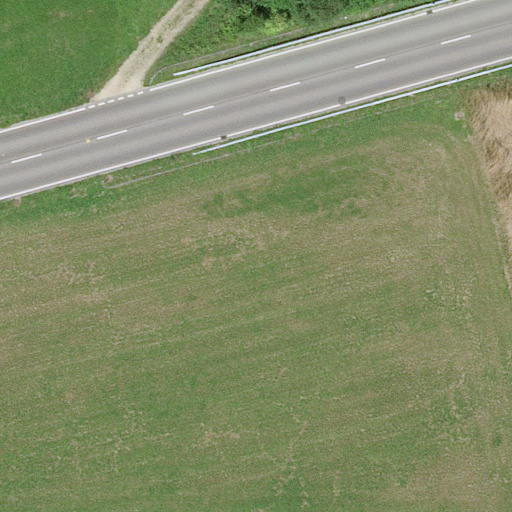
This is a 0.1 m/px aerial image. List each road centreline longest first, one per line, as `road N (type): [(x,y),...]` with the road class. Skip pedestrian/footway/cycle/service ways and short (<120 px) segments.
road 1 (secondary): [(511,25),(0,167)]
road 2 (track): [(116,135),(208,0)]
